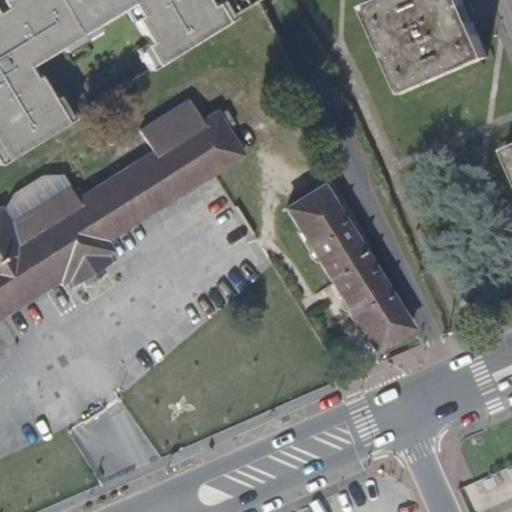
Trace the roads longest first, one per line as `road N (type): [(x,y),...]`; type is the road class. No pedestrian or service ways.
road 1 (primary): [(157,511),(400,408)]
road 2 (primary): [(400,408),(511,360)]
